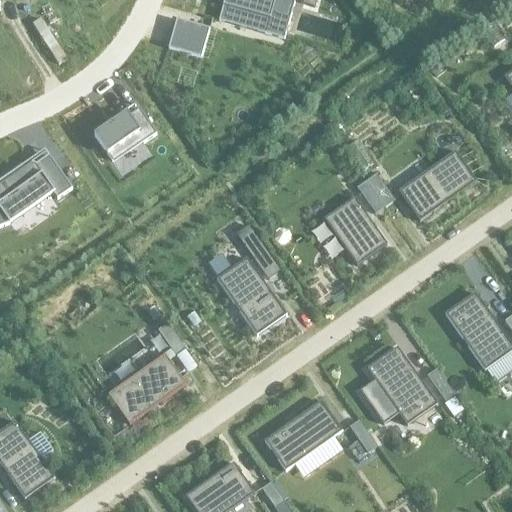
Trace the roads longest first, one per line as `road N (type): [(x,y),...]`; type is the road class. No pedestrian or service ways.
road 1 (residential): [(511,207),(77,511)]
road 2 (residential): [(151,0),(94,77),(0,128)]
